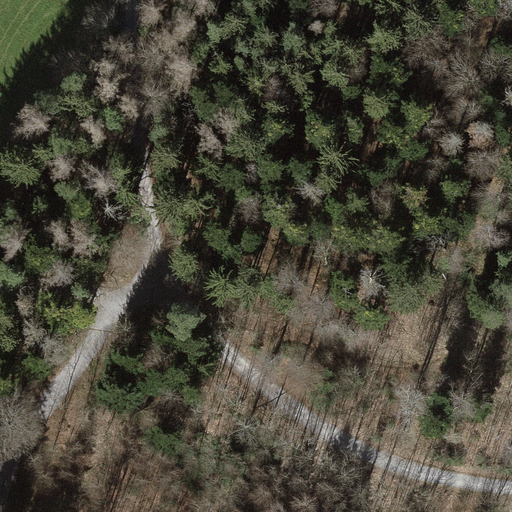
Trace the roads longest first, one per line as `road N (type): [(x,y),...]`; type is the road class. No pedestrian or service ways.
road 1 (track): [(511,488),(453,482),(338,440),(214,340),(162,274)]
road 2 (track): [(162,274),(105,328),(11,469),(3,511)]
road 3 (track): [(162,274),(145,179),(133,0)]
road 4 (track): [(0,295),(52,298),(162,274)]
